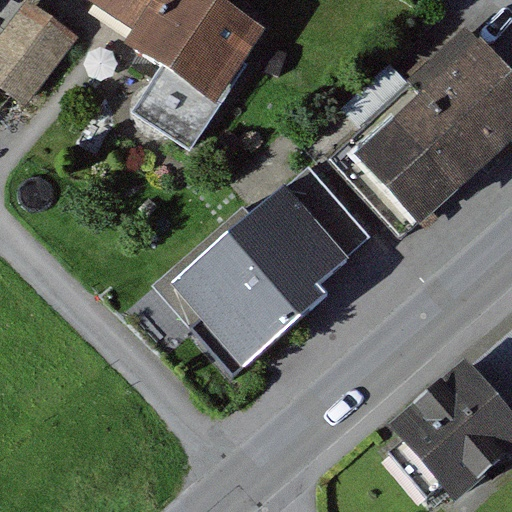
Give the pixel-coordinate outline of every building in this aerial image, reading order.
[(231,0),(81,0),(175,61),(142,106),(195,144),(271,26),(231,0)] [(74,39),(32,8),(0,51),(0,86),(25,105),(74,39)] [(511,152),(511,70),(482,40),(369,152),(440,224),(511,152)] [(367,269),(298,191),(182,293),(251,372),(367,269)] [(451,495),(511,440),(511,393),(474,351),(389,426),(451,495)]
